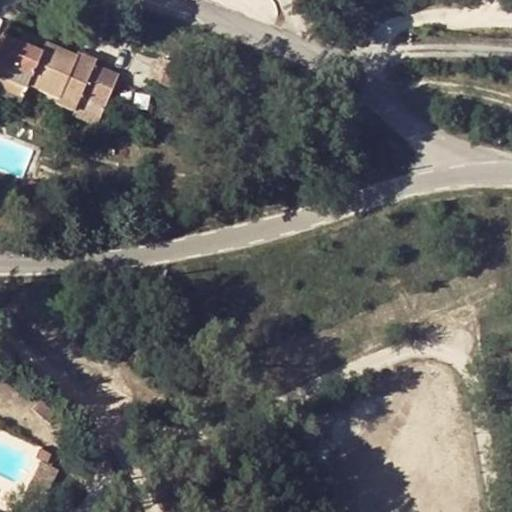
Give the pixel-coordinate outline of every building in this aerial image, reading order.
[(4,41),(0,50),(0,90),(20,98),(24,88),(56,101),(53,108),(73,116),(79,101),(102,109),(118,71),(76,54),(75,57),(43,44),(37,56),(4,41)] [(159,58),(150,82),(173,91),(181,68),(159,58)] [(0,90),(0,102),(16,109),(20,98),(0,90)] [(79,101),(73,116),(96,125),(102,109),(79,101)] [(29,405),(23,415),(44,427),(49,417),(29,405)] [(39,450),(35,460),(46,465),(51,455),(39,450)]
